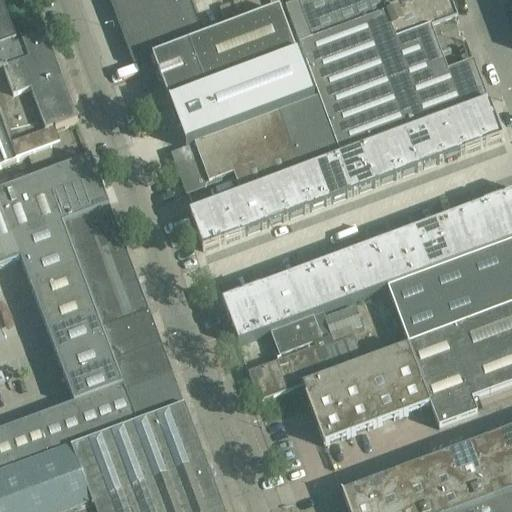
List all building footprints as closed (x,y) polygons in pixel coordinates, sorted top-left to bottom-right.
[(141,0),(108,0),(112,11),(141,0)] [(119,30),(191,3),(189,0),(141,0),(112,11),(119,30)] [(252,20),(244,0),(234,4),(241,24),(252,20)] [(284,8),(281,0),(269,0),(274,11),(284,8)] [(427,0),(310,0),(298,5),(285,10),(299,47),(311,42),(358,25),(359,28),(388,17),(387,14),(412,6),(427,0)] [(432,28),(458,19),(450,0),(427,0),(412,6),(387,14),(388,17),(397,42),(432,28)] [(127,48),(198,21),(191,3),(119,30),(127,48)] [(237,26),(230,5),(219,9),(227,29),(237,26)] [(0,50),(12,46),(0,11),(0,50)] [(205,39),(152,59),(159,76),(156,77),(159,85),(161,84),(169,104),(296,56),(279,11),(205,39)] [(311,42),(299,47),(340,154),(427,122),(397,42),(388,17),(359,28),(358,25),(311,42)] [(205,39),(198,21),(127,48),(134,67),(152,59),(205,39)] [(432,28),(397,42),(427,122),(487,99),(474,63),(449,73),(432,28)] [(78,125),(46,38),(22,47),(29,64),(4,75),(14,102),(31,96),(46,136),(55,132),(56,134),(78,125)] [(12,46),(0,50),(0,114),(18,163),(47,152),(60,147),(56,134),(55,132),(46,136),(31,96),(14,102),(4,75),(29,64),(22,47),(14,50),(12,46)] [(296,56),(169,104),(186,149),(314,101),(296,56)] [(316,101),(195,146),(210,187),(222,183),(222,181),(221,180),(235,175),(242,194),(338,157),(316,101)] [(488,104),(467,112),(481,149),(502,141),(488,104)] [(467,112),(446,120),(460,157),(481,149),(467,112)] [(0,169),(18,163),(0,114),(0,169)] [(446,120),(424,127),(438,165),(460,157),(446,120)] [(424,127),(403,135),(417,173),(438,165),(424,127)] [(403,135),(382,143),(396,181),(417,173),(403,135)] [(382,143),(360,151),(374,189),(396,181),(382,143)] [(195,146),(172,155),(177,170),(177,181),(181,181),(187,196),(210,187),(195,146)] [(360,151),(339,159),(353,197),(374,189),(360,151)] [(339,159),(317,167),(331,205),(353,197),(339,159)] [(90,160),(0,193),(0,271),(21,264),(74,405),(6,431),(0,432),(0,477),(72,450),(72,451),(136,428),(134,421),(128,406),(130,406),(124,391),(114,363),(113,361),(64,226),(110,209),(92,161),(91,161),(91,160),(91,161),(90,160)] [(317,167),(296,175),(310,213),(331,205),(317,167)] [(296,175),(275,183),(289,221),(310,213),(296,175)] [(275,183),(253,191),(267,229),(289,221),(275,183)] [(253,191),(232,199),(246,237),(267,229),(253,191)] [(511,196),(500,201),(511,232),(511,196)] [(232,199),(211,207),(225,245),(246,237),(232,199)] [(511,232),(500,201),(479,209),(495,252),(511,245),(511,232)] [(211,207),(189,215),(203,253),(225,245),(211,207)] [(110,209),(64,226),(113,361),(114,363),(124,391),(130,406),(128,406),(134,421),(182,403),(110,209)] [(479,209),(458,217),(473,260),(495,252),(479,209)] [(458,217),(436,225),(452,268),(473,260),(458,217)] [(436,225),(415,233),(431,275),(452,268),(436,225)] [(415,233),(393,241),(409,283),(431,275),(415,233)] [(393,241),(372,249),(388,291),(409,283),(393,241)] [(511,246),(499,251),(388,292),(409,348),(511,309),(511,246)] [(372,249),(351,257),(367,299),(388,291),(372,249)] [(351,257),(329,265),(345,307),(367,299),(351,257)] [(329,265),(308,272),(324,315),(345,307),(329,265)] [(308,272),(287,280),(303,323),(324,315),(308,272)] [(287,280),(265,288),(281,331),(303,323),(287,280)] [(265,288),(244,296),(260,339),(281,331),(265,288)] [(244,296),(222,304),(238,347),(239,347),(260,339),(244,296)] [(292,328),(271,336),(280,359),(332,340),(332,341),(354,333),(363,329),(355,308),(326,319),(325,315),(292,328)] [(408,349),(430,408),(439,431),(478,417),(472,402),(511,387),(511,309),(409,348),(408,349)] [(282,363),(248,375),(259,404),(302,388),(329,378),(330,378),(355,368),(365,365),(354,333),(332,341),(332,340),(280,359),(282,363)] [(408,349),(381,359),(404,418),(430,408),(408,349)] [(381,359),(365,365),(355,368),(378,428),(404,418),(381,359)] [(330,378),(329,378),(351,438),(378,428),(355,368),(330,378)] [(329,378),(302,388),(324,448),(351,438),(329,378)] [(222,511),(182,403),(134,421),(136,428),(72,451),(93,508),(81,511),(222,511)] [(511,432),(497,438),(511,476),(511,432)] [(511,476),(497,438),(472,447),(494,504),(511,497),(511,476)] [(472,447),(448,456),(468,511),(472,511),(494,504),(472,447)] [(72,450),(0,477),(0,511),(81,511),(93,508),(72,451),(72,450)] [(468,511),(448,456),(422,466),(439,511),(468,511)] [(439,511),(422,466),(395,476),(409,511),(439,511)] [(409,511),(395,476),(369,486),(379,511),(409,511)] [(379,511),(369,486),(342,496),(348,511),(379,511)] [(472,511),(511,511),(511,497),(494,504),(472,511)]
